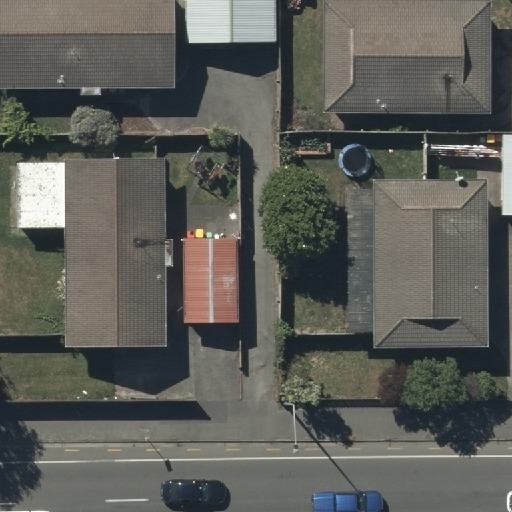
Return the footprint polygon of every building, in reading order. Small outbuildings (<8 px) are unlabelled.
[(0,0),(0,97),(81,98),(81,106),(102,106),(102,98),(172,98),(171,0),(0,0)] [(273,0),(183,0),(183,54),(273,53),(273,0)] [(487,9),(322,10),(322,123),(488,123),(487,9)] [(511,224),(511,154),(498,154),(498,224),(511,224)] [(174,244),(163,244),(163,170),(17,170),(17,235),(68,236),(67,355),(163,356),(163,319),(173,319),(174,244)] [(485,357),(484,188),(345,189),(346,338),(371,338),(371,358),(485,357)] [(236,330),(236,246),(183,245),(183,330),(236,330)]
